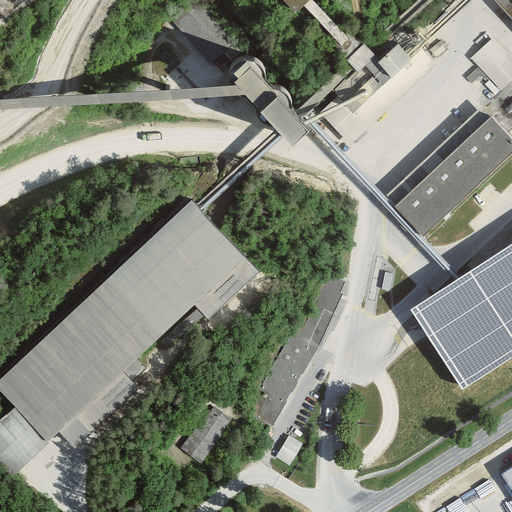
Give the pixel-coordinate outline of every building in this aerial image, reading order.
[(282,0),(295,13),(309,0),(282,0)] [(511,0),(495,0),(511,17),(511,0)] [(359,116),(426,54),(402,29),(336,91),(348,104),(359,116)] [(472,59),(503,90),(511,81),(511,61),(492,40),(472,59)] [(303,124),(292,113),(251,68),(235,83),(242,90),(293,145),(309,130),(303,124)] [(511,149),(511,136),(490,114),(395,205),(423,234),(511,149)] [(217,229),(192,202),(0,379),(0,389),(63,457),(260,275),(217,229)] [(492,282),(429,322),(468,383),(511,354),(511,257),(487,273),(492,282)] [(273,433),(345,293),(330,285),(302,341),(293,336),(250,421),(273,433)] [(232,430),(210,414),(179,456),(201,472),(232,430)] [(289,442),(275,465),(292,476),(307,453),(289,442)]
